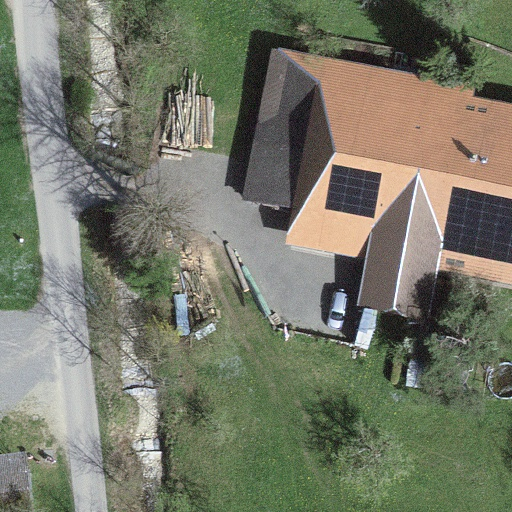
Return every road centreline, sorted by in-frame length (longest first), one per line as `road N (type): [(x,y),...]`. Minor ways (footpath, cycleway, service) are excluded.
road 1 (track): [(76,395),(37,0)]
road 2 (track): [(56,180),(206,207),(294,294),(330,300)]
